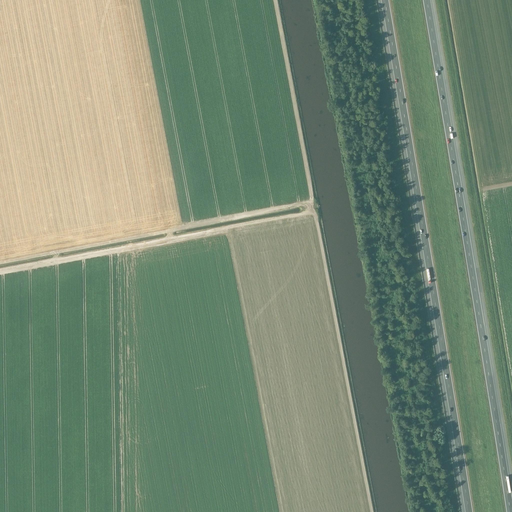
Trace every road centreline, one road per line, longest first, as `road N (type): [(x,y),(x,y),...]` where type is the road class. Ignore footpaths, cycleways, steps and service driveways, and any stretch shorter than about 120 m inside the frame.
road 1 (motorway): [(510,511),(426,0)]
road 2 (motorway): [(384,0),(468,511)]
